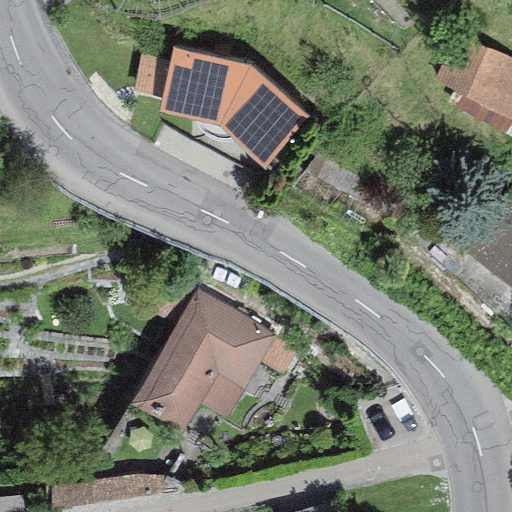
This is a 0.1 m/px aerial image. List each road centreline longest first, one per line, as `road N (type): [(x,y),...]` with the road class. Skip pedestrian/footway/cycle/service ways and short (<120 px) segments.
road 1 (tertiary): [(2,0),(28,77),(71,140),(146,187),(284,250),(385,315),(458,393),(480,440)]
road 2 (residential): [(480,440),(153,511)]
